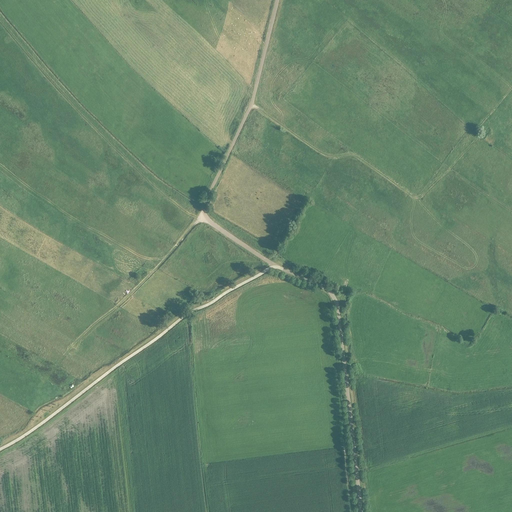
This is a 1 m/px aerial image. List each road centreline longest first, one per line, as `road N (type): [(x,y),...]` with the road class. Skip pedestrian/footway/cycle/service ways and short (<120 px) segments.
road 1 (unclassified): [(360,511),(334,300),(217,229),(203,210)]
road 2 (track): [(0,20),(97,132),(202,216)]
road 3 (track): [(438,181),(420,198),(408,195),(350,154),(326,155),(251,104)]
road 4 (track): [(50,377),(202,216)]
